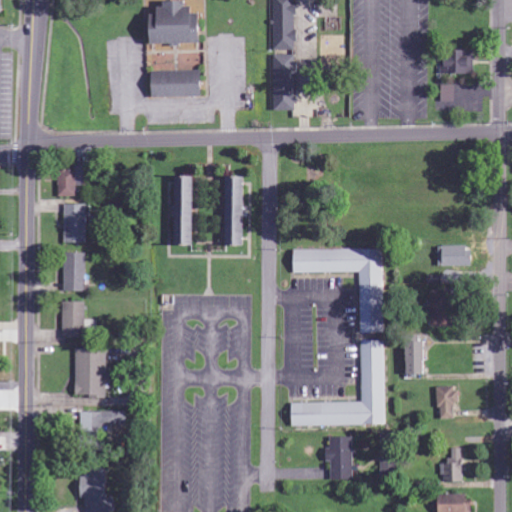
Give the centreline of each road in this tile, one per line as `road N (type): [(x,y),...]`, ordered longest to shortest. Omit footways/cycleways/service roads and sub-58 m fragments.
road 1 (tertiary): [(25,511),(36,0)]
road 2 (residential): [(500,511),(501,0)]
road 3 (residential): [(511,134),(28,145)]
road 4 (residential): [(268,140),(269,475)]
